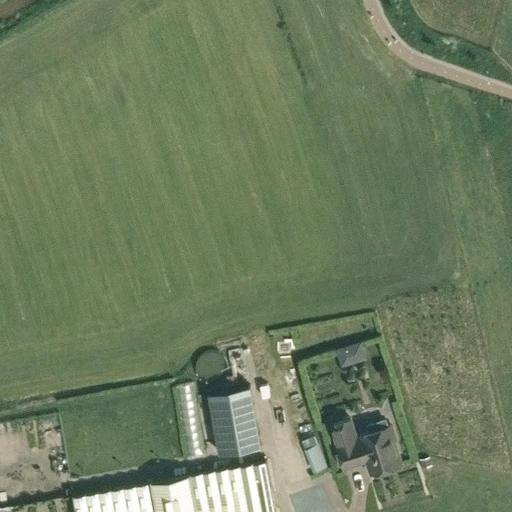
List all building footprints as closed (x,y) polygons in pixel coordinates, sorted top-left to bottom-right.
[(342,344),(347,361),(369,354),(364,337),(342,344)] [(250,384),(208,391),(219,452),(260,445),(250,384)] [(358,433),(359,435),(356,436),(349,417),(330,424),(337,442),(336,443),(343,466),(366,459),(370,472),(401,462),(394,439),(395,438),(391,426),(390,426),(389,424),(387,425),(386,419),(366,424),(368,431),(358,433)] [(308,434),(315,464),(329,461),(322,430),(308,434)] [(275,511),(266,458),(73,491),(76,511),(275,511)]
